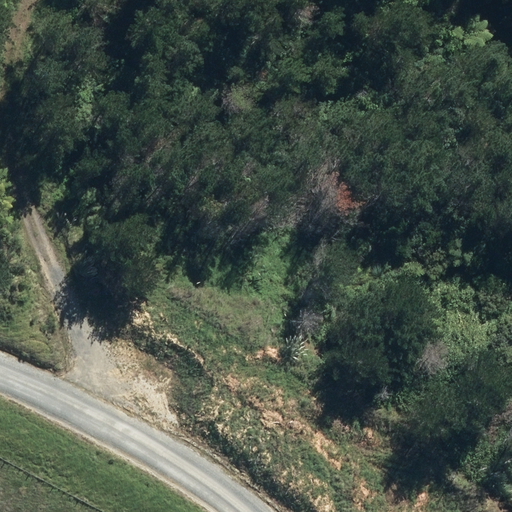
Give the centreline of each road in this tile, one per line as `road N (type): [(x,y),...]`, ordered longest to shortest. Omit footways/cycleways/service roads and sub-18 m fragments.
road 1 (track): [(110,423),(12,174),(3,52),(31,0)]
road 2 (unclassified): [(251,511),(205,476),(0,371)]
